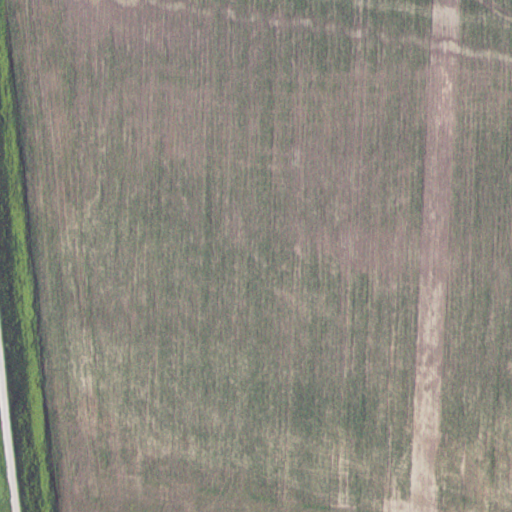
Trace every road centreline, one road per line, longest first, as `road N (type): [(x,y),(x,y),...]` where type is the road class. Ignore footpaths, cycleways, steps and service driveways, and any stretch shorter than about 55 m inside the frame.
road 1 (track): [(511,21),(373,0),(33,393),(45,511)]
road 2 (residential): [(17,511),(0,349)]
